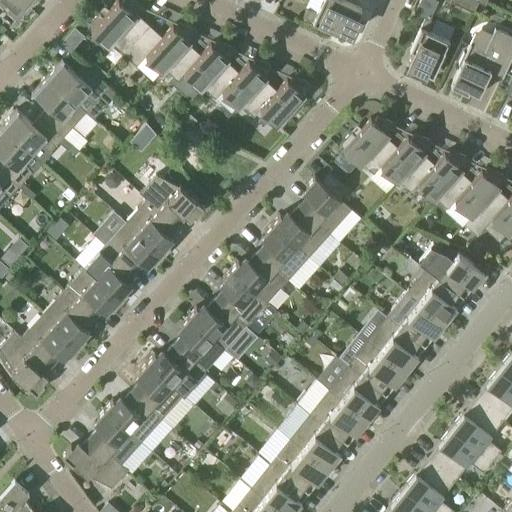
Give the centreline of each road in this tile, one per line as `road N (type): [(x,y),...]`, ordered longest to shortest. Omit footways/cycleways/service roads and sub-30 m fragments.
road 1 (residential): [(30,443),(364,74)]
road 2 (residential): [(345,511),(511,297)]
road 3 (residential): [(364,74),(200,0)]
road 4 (residential): [(511,143),(364,74)]
